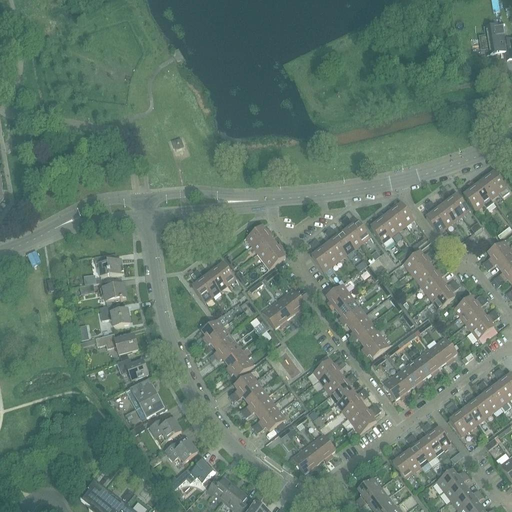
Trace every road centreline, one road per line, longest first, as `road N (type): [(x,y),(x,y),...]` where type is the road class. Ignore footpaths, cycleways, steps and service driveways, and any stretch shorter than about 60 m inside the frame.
road 1 (unclassified): [(304,504),(232,448),(186,385),(160,316),(144,206)]
road 2 (residential): [(403,427),(313,307),(271,199)]
road 3 (residential): [(511,319),(468,262),(443,251),(401,180)]
road 4 (tertiary): [(0,251),(107,208),(144,206)]
road 5 (tertiary): [(271,199),(401,180)]
road 6 (tertiary): [(144,206),(271,199)]
road 7 (residential): [(403,427),(304,504)]
road 8 (residential): [(508,501),(429,407)]
